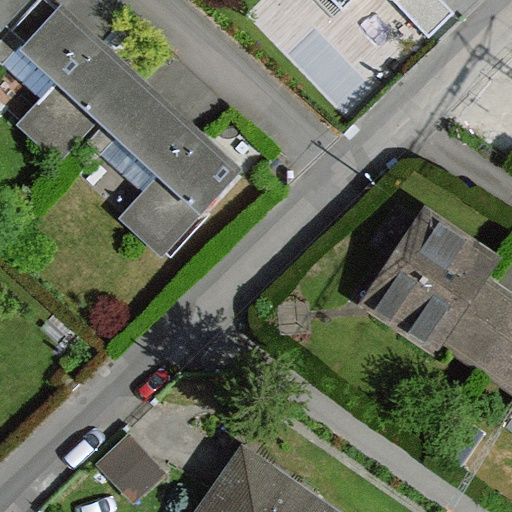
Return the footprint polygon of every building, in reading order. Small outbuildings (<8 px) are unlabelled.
[(0,0),(0,25),(23,0),(0,0)] [(354,0),(396,0),(431,36),(454,14),(441,0),(314,0),(334,20),(354,0)] [(135,78),(64,14),(34,46),(27,54),(61,86),(46,103),(27,125),(61,155),(135,78)] [(27,54),(34,46),(15,28),(0,43),(0,60),(46,103),(61,86),(27,54)] [(163,248),(237,171),(207,144),(143,85),(105,126),(163,179),(148,196),(128,218),(163,248)] [(105,126),(90,143),(148,196),(163,179),(105,126)] [(427,218),(371,300),(438,346),(445,336),(494,368),(511,341),(511,298),(483,279),(489,269),(473,257),(477,253),(427,218)] [(511,341),(494,368),(511,379),(511,341)] [(329,511),(247,454),(206,511),(329,511)]
